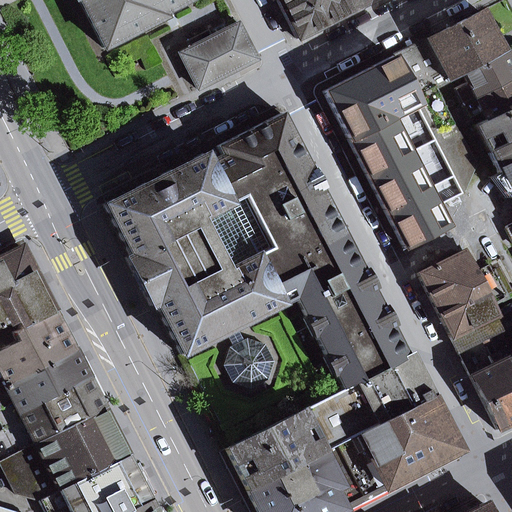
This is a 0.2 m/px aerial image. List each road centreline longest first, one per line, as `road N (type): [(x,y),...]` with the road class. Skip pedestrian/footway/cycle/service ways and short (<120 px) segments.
road 1 (residential): [(294,71),(481,465)]
road 2 (primary): [(40,201),(201,511)]
road 3 (residential): [(40,201),(294,71)]
road 4 (residential): [(294,71),(435,0)]
